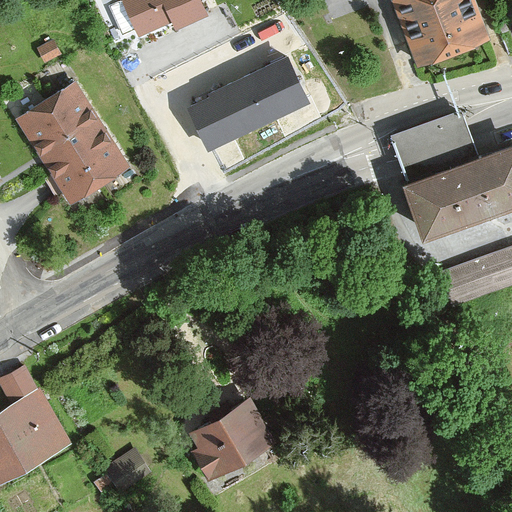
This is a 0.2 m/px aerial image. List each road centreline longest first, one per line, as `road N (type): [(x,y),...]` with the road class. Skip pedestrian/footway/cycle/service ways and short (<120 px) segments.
road 1 (primary): [(301,174),(28,321)]
road 2 (primary): [(511,94),(447,101),(357,136),(301,174)]
road 3 (primary): [(301,174),(375,161),(511,107)]
